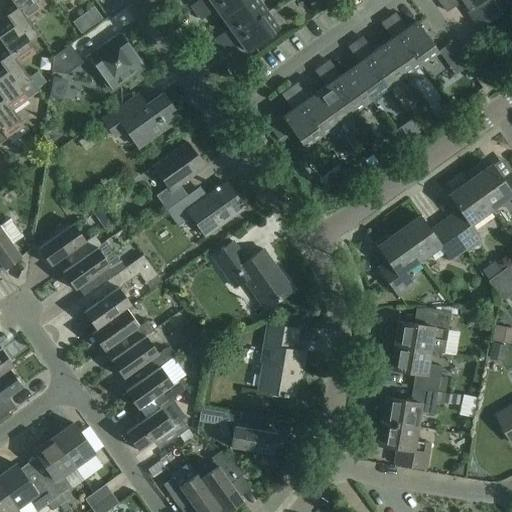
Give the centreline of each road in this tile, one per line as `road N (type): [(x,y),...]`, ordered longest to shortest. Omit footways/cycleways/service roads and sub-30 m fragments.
road 1 (residential): [(309,247),(499,110)]
road 2 (residential): [(325,468),(339,346),(328,282),(309,247)]
road 3 (residential): [(379,2),(219,116)]
road 4 (residential): [(325,468),(475,493),(511,487)]
road 5 (residential): [(309,247),(219,116)]
road 6 (residential): [(163,511),(70,384)]
road 7 (residential): [(219,116),(137,0)]
